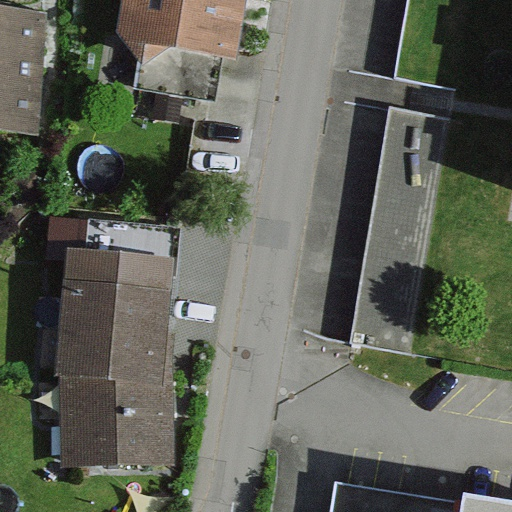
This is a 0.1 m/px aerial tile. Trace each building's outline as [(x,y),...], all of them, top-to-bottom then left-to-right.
[(230,69),(243,0),(122,0),(114,46),(230,69)] [(44,20),(0,18),(0,135),(41,136),(44,20)] [(392,100),(352,339),(409,348),(449,110),(392,100)] [(172,267),(66,255),(57,381),(61,468),(177,473),(165,375),(172,267)] [(334,476),(329,511),(454,511),(457,492),(334,476)]
